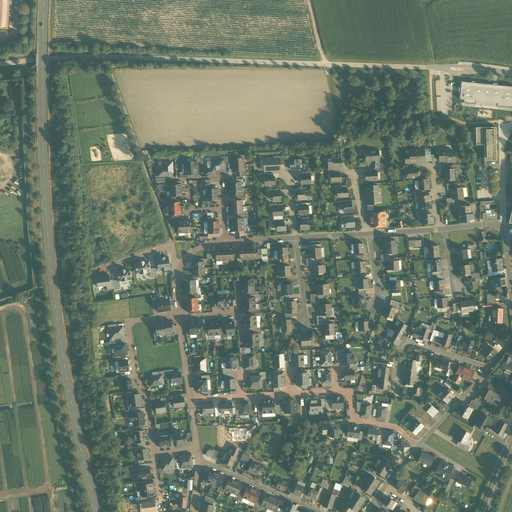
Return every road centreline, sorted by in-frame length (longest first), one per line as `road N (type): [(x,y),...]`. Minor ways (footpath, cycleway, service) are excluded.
road 1 (primary): [(44,0),(44,172),(56,310),(96,511)]
road 2 (unclassified): [(511,73),(142,58),(0,65)]
road 3 (residential): [(178,315),(127,322),(153,452)]
road 4 (track): [(172,245),(110,72)]
road 5 (residential): [(318,511),(198,459)]
road 6 (residential): [(489,368),(405,340),(396,381)]
